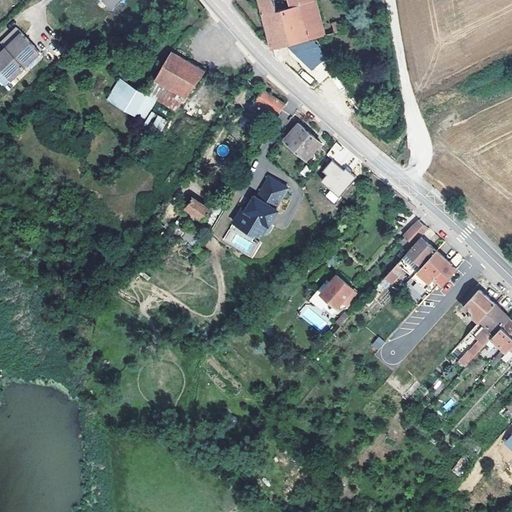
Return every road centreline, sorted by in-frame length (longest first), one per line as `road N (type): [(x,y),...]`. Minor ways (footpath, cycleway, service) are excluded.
road 1 (tertiary): [(211,0),(290,83),(511,277)]
road 2 (track): [(405,180),(417,140),(391,0)]
